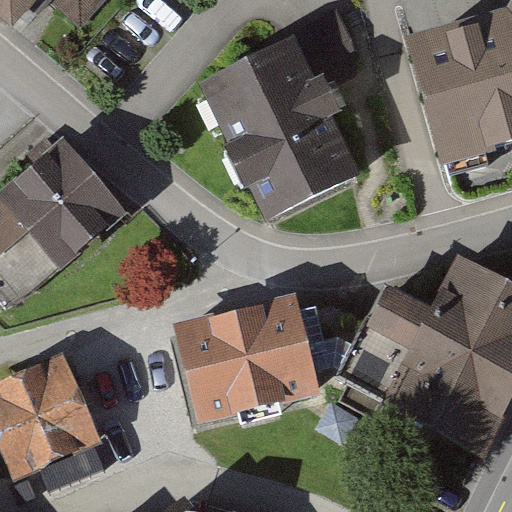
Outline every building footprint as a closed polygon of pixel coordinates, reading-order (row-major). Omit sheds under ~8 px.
[(37,0),(0,0),(0,24),(10,33),(37,0)] [(371,74),(344,19),(195,91),(264,232),(362,184),(334,125),(352,116),(338,89),(371,74)] [(511,20),(407,49),(442,179),(511,157),(511,20)] [(119,225),(53,149),(0,195),(0,288),(19,311),(119,225)] [(430,323),(384,299),(358,351),(401,373),(382,411),(485,464),(511,411),(511,302),(455,273),(430,323)] [(292,312),(171,339),(193,436),(314,409),(292,312)] [(66,371),(0,398),(0,472),(11,499),(103,462),(66,371)]
